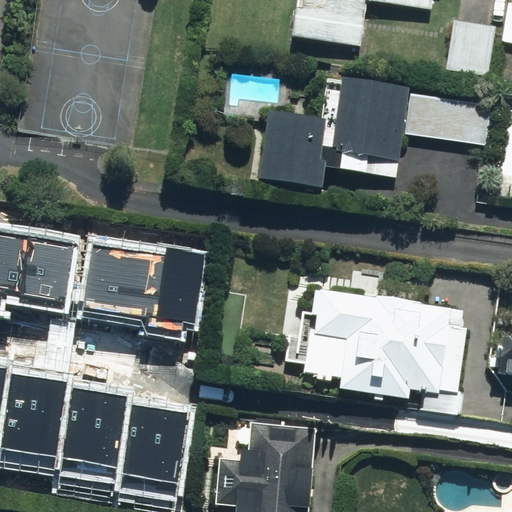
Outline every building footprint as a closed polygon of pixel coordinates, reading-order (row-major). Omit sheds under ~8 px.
[(370,45),(374,6),(437,13),(438,0),(298,0),(295,37),(370,45)] [(455,20),(447,72),(495,79),(502,27),(455,20)] [(336,172),(407,178),(411,138),(492,145),(497,95),(344,82),(341,114),(336,172)] [(336,172),(341,114),(271,108),(264,184),(335,191),(336,172)] [(0,353),(32,358),(37,326),(172,345),(181,286),(0,260),(0,353)] [(325,289),(321,334),(353,337),(348,390),(462,400),(470,302),(325,289)] [(511,336),(502,344),(498,374),(511,375),(511,336)] [(115,406),(117,392),(9,376),(3,455),(90,462),(88,493),(181,507),(194,418),(115,406)] [(250,460),(224,459),(221,500),(246,502),(245,511),(317,511),(324,422),(253,417),(250,460)]
